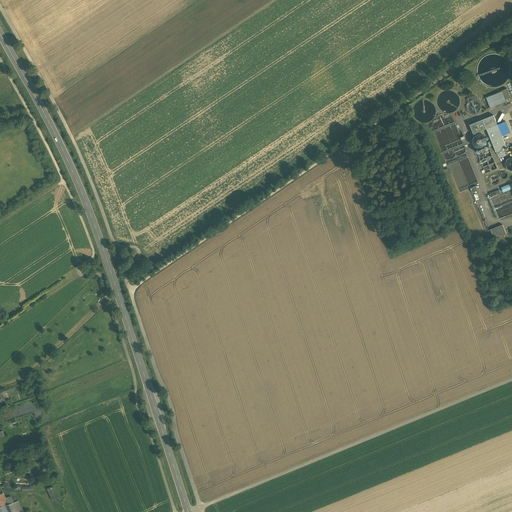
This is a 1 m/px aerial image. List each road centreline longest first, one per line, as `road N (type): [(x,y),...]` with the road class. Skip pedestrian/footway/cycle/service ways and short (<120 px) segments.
road 1 (track): [(200,508),(127,283),(139,252),(113,241),(71,137),(0,5)]
road 2 (secondary): [(0,34),(103,246),(188,511)]
road 3 (track): [(0,59),(86,232),(93,254),(77,268),(102,277),(175,511)]
road 4 (track): [(129,290),(511,31)]
road 5 (track): [(200,508),(511,379)]
road 6 (track): [(276,0),(71,137)]
road 7 (unclassified): [(463,125),(494,224),(511,223)]
